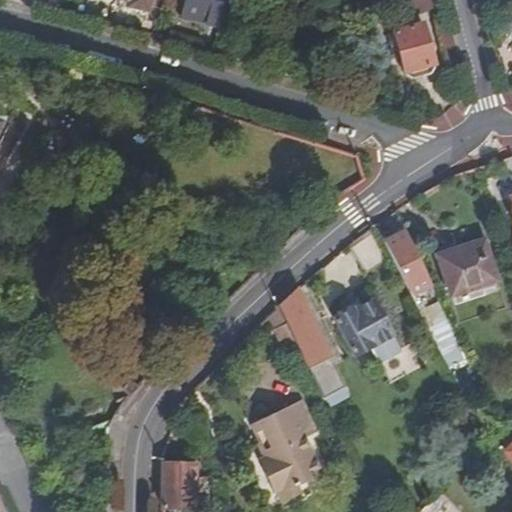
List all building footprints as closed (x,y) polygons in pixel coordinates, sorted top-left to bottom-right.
[(147,15),(148,10),(150,0),(114,0),(114,1),(130,6),(129,10),(147,15)] [(150,0),(148,10),(162,15),(166,0),(150,0)] [(188,0),(184,17),(225,30),(233,0),(188,0)] [(432,0),(398,0),(402,13),(412,10),(413,13),(434,7),(432,0)] [(394,31),(389,32),(394,53),(400,51),(406,74),(414,79),(433,74),(435,63),(424,23),(406,28),(404,22),(392,25),(394,31)] [(401,237),(383,245),(402,284),(419,277),(401,237)] [(447,298),(493,284),(480,244),(435,258),(447,298)] [(283,318),(293,337),(312,376),(334,366),(298,293),(279,309),(283,318)] [(349,310),(333,318),(353,357),(379,344),(382,351),(396,344),(373,301),(351,313),(349,310)] [(273,326),(283,318),(279,309),(269,319),(273,326)] [(283,318),(273,326),(282,344),(293,337),(283,318)] [(457,399),(445,374),(429,381),(441,407),(457,399)] [(255,442),(262,454),(264,453),(269,462),(260,467),(272,491),(276,489),(281,499),(301,489),(297,482),(321,469),(302,433),(314,427),(297,395),(249,421),(257,438),(255,442)] [(70,480),(107,466),(107,430),(108,424),(58,442),(70,480)] [(264,453),(262,454),(255,457),(260,467),(269,462),(264,453)] [(195,466),(163,466),(163,508),(195,508),(195,466)]
